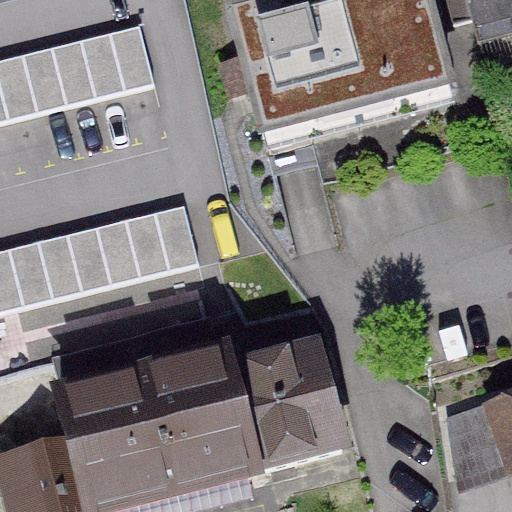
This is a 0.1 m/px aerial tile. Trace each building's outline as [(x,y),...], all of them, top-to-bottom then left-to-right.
[(419,0),(305,0),(227,21),(259,142),(443,94),(419,0)] [(511,12),(511,0),(461,0),(468,24),(511,12)] [(60,415),(69,447),(85,511),(130,511),(247,482),(246,480),(337,456),(310,355),(220,378),(206,323),(47,364),(60,415)] [(511,467),(511,401),(434,428),(453,486),(511,467)] [(85,511),(69,447),(0,464),(0,478),(8,511),(85,511)]
